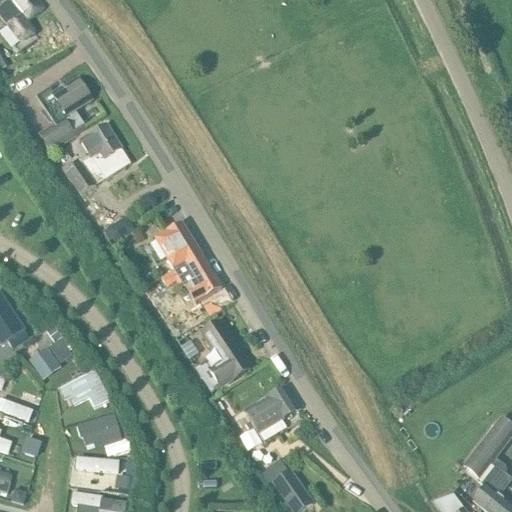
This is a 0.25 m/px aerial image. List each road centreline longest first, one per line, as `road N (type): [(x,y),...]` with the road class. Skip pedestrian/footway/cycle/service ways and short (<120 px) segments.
road 1 (tertiary): [(386,511),(297,389),(112,84),(51,0)]
road 2 (residential): [(511,209),(417,0)]
